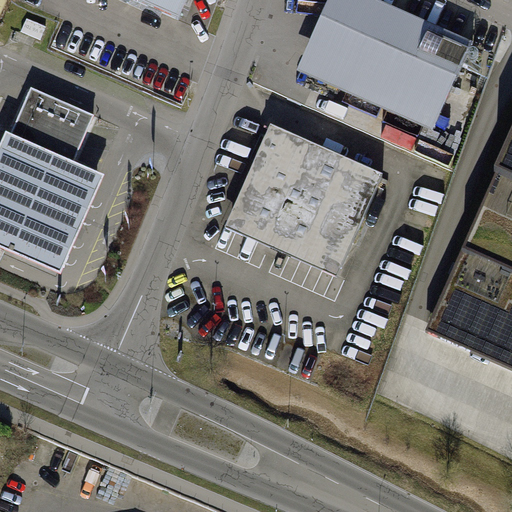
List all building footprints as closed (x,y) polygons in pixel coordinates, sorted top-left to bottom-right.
[(122,0),(180,25),(190,0),(122,0)] [(473,41),(379,0),(328,0),(297,71),(433,131),(473,41)] [(97,120),(35,93),(14,142),(75,169),(97,120)] [(384,176),(270,126),(224,229),(338,280),(384,176)] [(432,154),(460,156),(461,134),(433,132),(432,154)] [(511,137),(426,333),(511,370),(511,137)] [(75,169),(14,142),(11,140),(0,164),(0,253),(65,282),(109,184),(75,169)]
